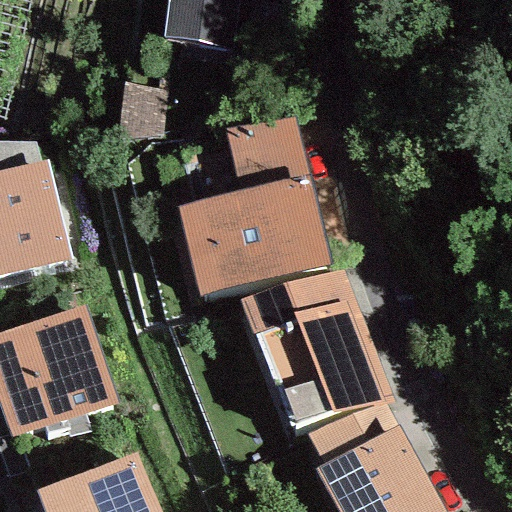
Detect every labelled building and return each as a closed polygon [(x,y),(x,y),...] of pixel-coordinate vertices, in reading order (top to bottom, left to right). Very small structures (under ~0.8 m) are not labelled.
[(169,0),(160,48),(238,63),(249,0),(169,0)] [(149,244),(166,315),(307,283),(275,146),(214,160),(229,225),(149,244)] [(36,191),(0,197),(0,291),(53,282),(36,191)] [(377,409),(332,290),(222,330),(235,363),(265,352),(297,439),(377,409)] [(64,342),(0,357),(0,449),(84,429),(64,342)] [(44,511),(165,511),(138,446),(35,490),(44,511)] [(405,511),(376,455),(295,498),(302,511),(405,511)]
